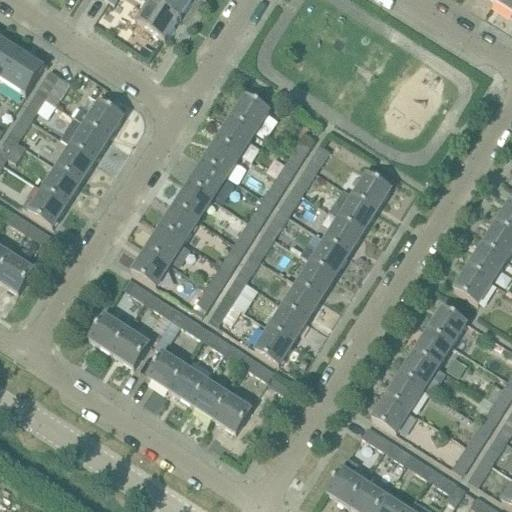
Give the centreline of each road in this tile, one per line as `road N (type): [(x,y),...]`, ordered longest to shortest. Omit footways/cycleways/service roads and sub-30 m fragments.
road 1 (residential): [(260,509),(511,111)]
road 2 (residential): [(24,356),(182,113)]
road 3 (residential): [(260,509),(24,356)]
road 4 (residential): [(182,113),(3,0)]
road 5 (residential): [(178,511),(0,399)]
road 6 (residential): [(182,113),(255,0)]
